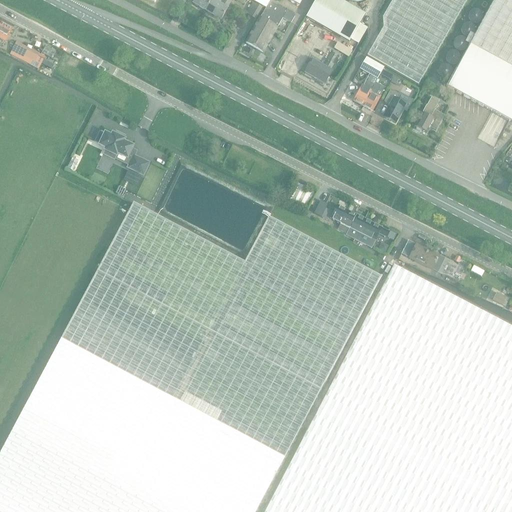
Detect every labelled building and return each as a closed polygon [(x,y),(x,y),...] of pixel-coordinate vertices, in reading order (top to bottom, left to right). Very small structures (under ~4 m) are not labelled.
[(194,0),(192,4),(204,11),(210,0),(194,0)] [(210,0),(204,11),(213,17),(217,20),(218,19),(221,21),(228,9),(227,8),(231,0),(222,0),(220,5),(212,0),(210,0)] [(359,24),(364,16),(338,0),(316,0),(306,18),(347,43),(350,39),(358,44),(367,28),(359,24)] [(380,29),(365,58),(381,67),(417,87),(444,40),(466,0),(392,0),(380,21),(380,29)] [(511,0),(493,0),(469,45),(446,87),(511,122),(511,0)] [(290,23),(294,17),(269,2),(244,43),(262,53),(276,28),(282,18),(290,23)] [(255,19),(261,8),(252,3),(246,14),(255,19)] [(0,38),(5,41),(12,28),(0,21),(0,38)] [(34,63),(39,54),(16,42),(11,51),(34,63)] [(334,47),(348,56),(351,51),(337,43),(334,47)] [(376,78),(381,67),(365,58),(359,69),(376,78)] [(44,59),(42,65),(52,69),(54,63),(44,59)] [(324,85),(332,72),(312,60),(304,72),(324,85)] [(434,74),(430,82),(439,88),(444,80),(434,74)] [(353,101),(362,107),(375,84),(374,83),(376,80),(371,77),(368,83),(364,81),(353,101)] [(399,88),(402,82),(394,78),(391,83),(399,88)] [(379,86),(375,84),(362,107),(371,112),(380,97),(384,89),(379,86)] [(398,96),(390,91),(383,103),(389,106),(382,118),(394,125),(405,106),(395,101),(398,96)] [(436,131),(444,117),(434,111),(438,103),(431,99),(414,128),(415,128),(415,129),(419,132),(421,132),(426,135),(430,128),(436,131)] [(123,139),(119,137),(113,134),(112,135),(111,135),(111,136),(104,133),(104,135),(99,133),(95,142),(99,144),(99,146),(105,149),(104,151),(105,151),(103,155),(114,160),(115,156),(116,156),(117,154),(131,161),(127,168),(143,175),(148,163),(133,156),(136,152),(131,149),(132,147),(123,142),(124,141),(123,140),(123,139)] [(72,157),(67,168),(72,171),(78,160),(72,157)] [(163,176),(166,169),(151,164),(149,171),(163,176)] [(311,191),(305,188),(293,182),(285,200),(302,208),(311,191)] [(118,187),(115,193),(123,197),(126,190),(118,187)] [(314,212),(313,214),(321,218),(325,209),(327,205),(320,201),(319,203),(314,212)] [(0,511),(255,511),(320,390),(378,280),(380,276),(377,275),(268,217),(244,262),(152,214),(133,203),(0,452),(0,511)] [(330,219),(340,224),(346,211),(337,206),(333,213),(325,209),(321,218),(329,222),(330,219)] [(346,235),(347,233),(356,215),(346,211),(340,224),(337,230),(346,235)] [(347,233),(355,237),(363,219),(356,215),(347,233)] [(381,228),(363,219),(355,237),(356,237),(354,240),(360,243),(363,236),(365,237),(372,241),(374,242),(381,228)] [(393,241),(396,235),(390,231),(387,238),(393,241)] [(400,254),(409,258),(432,269),(439,256),(407,241),(400,254)] [(375,302),(318,411),(265,511),(511,511),(511,328),(394,266),(375,302)] [(496,293),(492,301),(504,307),(508,299),(496,293)]
